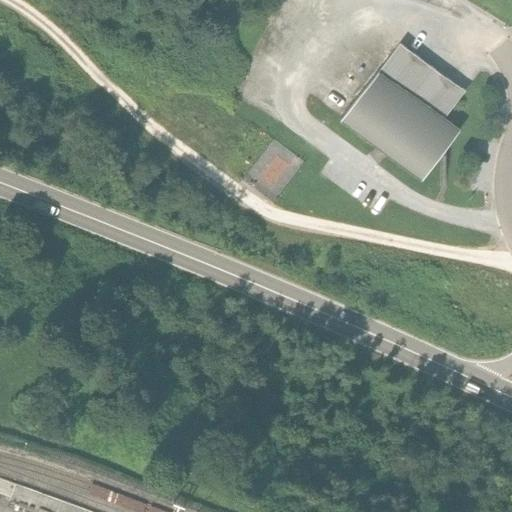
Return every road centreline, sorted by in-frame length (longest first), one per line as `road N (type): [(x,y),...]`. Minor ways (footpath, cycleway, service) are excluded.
road 1 (track): [(511,260),(243,209),(193,173),(15,0)]
road 2 (secondary): [(0,184),(467,381)]
